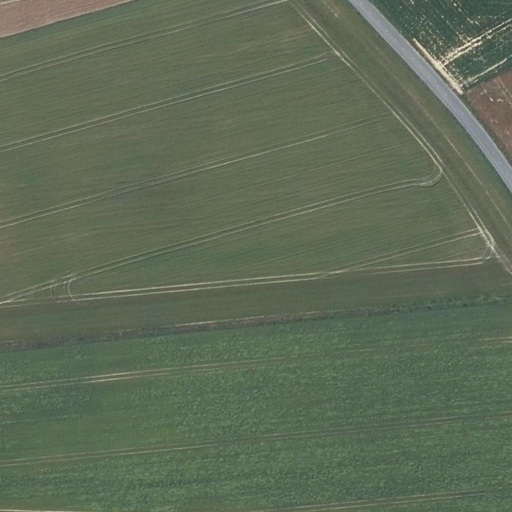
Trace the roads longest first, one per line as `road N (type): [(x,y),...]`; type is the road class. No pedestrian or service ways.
road 1 (track): [(0,347),(511,297)]
road 2 (secondary): [(511,181),(357,0)]
